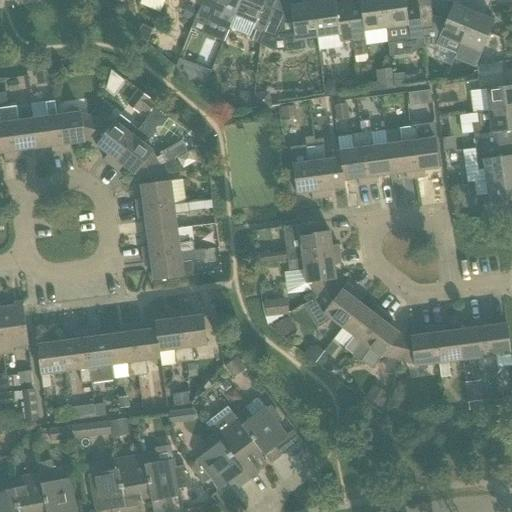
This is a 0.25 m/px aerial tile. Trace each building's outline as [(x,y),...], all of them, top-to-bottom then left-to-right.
[(202,0),(200,8),(193,22),(189,29),(203,35),(209,21),(229,29),(235,14),(240,0),(202,0)] [(252,29),(264,34),(274,10),(263,6),(265,0),(240,0),(235,14),(229,29),(249,37),(252,29)] [(290,7),(292,17),(286,15),(274,10),(264,34),(260,44),(271,50),(277,36),(284,37),(286,51),(305,49),(305,39),(317,37),(312,0),(301,0),(302,5),(290,7)] [(323,0),(312,0),(317,37),(319,51),(341,48),(340,41),(352,39),(354,52),(352,39),(349,14),(337,16),(335,1),(324,2),(323,0)] [(359,0),(361,12),(349,14),(352,39),(354,52),(355,56),(368,55),(366,46),(387,43),(385,27),(381,0),(359,0)] [(412,54),(423,46),(423,41),(422,41),(418,5),(418,1),(405,2),(404,0),(381,0),(385,27),(387,43),(389,57),(412,54)] [(460,43),(461,43),(476,7),(466,3),(463,9),(453,4),(446,21),(433,19),(431,3),(418,5),(422,41),(423,41),(423,46),(436,45),(457,54),(460,43)] [(200,8),(192,4),(191,7),(189,6),(184,18),(193,22),(200,8)] [(486,12),(476,7),(461,43),(482,52),(494,21),(484,17),(486,12)] [(368,55),(355,56),(356,63),(364,62),(366,62),(368,58),(368,55)] [(477,65),(479,77),(503,74),(501,62),(477,65)] [(204,88),(210,75),(193,68),(188,81),(204,88)] [(50,71),(36,73),(37,85),(52,83),(50,71)] [(406,87),(406,86),(404,73),(393,75),(394,88),(406,87)] [(480,90),(487,89),(490,111),(511,107),(511,85),(505,86),(503,74),(479,77),(480,90)] [(8,81),(10,93),(19,92),(18,80),(8,81)] [(342,86),(329,80),(325,88),(326,97),(338,95),(342,86)] [(392,80),(378,82),(366,84),(367,92),(393,88),(392,80)] [(227,87),(220,97),(229,104),(236,94),(227,87)] [(154,102),(138,90),(129,101),(142,111),(148,115),(156,104),(154,102)] [(251,108),(251,93),(239,92),(239,107),(251,108)] [(409,93),(411,106),(418,105),(416,92),(409,93)] [(255,96),(257,109),(271,107),(269,94),(255,96)] [(62,153),(57,116),(55,101),(46,103),(47,118),(33,119),(37,149),(51,147),(52,154),(62,153)] [(349,119),(347,104),(334,105),(336,121),(349,119)] [(296,119),(295,106),(280,108),(281,121),(296,119)] [(23,151),(37,149),(33,119),(19,121),(17,107),(7,108),(14,159),(24,158),(23,151)] [(501,144),(511,142),(511,107),(490,111),(487,111),(478,113),(479,124),(473,125),(473,132),(474,132),(475,136),(474,136),(476,148),(501,144)] [(14,159),(7,108),(0,109),(0,153),(4,153),(5,160),(14,159)] [(85,141),(91,142),(97,118),(81,114),(81,113),(57,116),(62,153),(71,151),(70,144),(85,142),(85,141)] [(172,113),(171,115),(168,118),(174,122),(177,117),(172,113)] [(111,166),(144,122),(138,129),(120,116),(113,123),(97,118),(91,142),(97,144),(96,145),(108,154),(103,160),(111,166)] [(136,174),(140,179),(161,167),(156,159),(152,153),(154,151),(143,143),(145,141),(149,141),(156,131),(155,127),(156,126),(146,119),(144,122),(111,166),(119,172),(123,166),(135,175),(136,174)] [(439,168),(435,138),(433,123),(426,124),(409,127),(416,179),(425,177),(424,170),(439,168)] [(406,180),(416,179),(409,127),(399,129),(401,142),(387,144),(391,175),(405,173),(406,180)] [(362,134),(369,185),(378,184),(377,177),(391,175),(387,144),(373,146),(371,133),(362,134)] [(369,185),(362,134),(352,135),(354,149),(340,151),(344,181),(358,179),(359,186),(369,185)] [(486,169),(487,181),(511,177),(511,142),(501,144),(476,148),(479,170),(486,169)] [(322,198),(315,147),(306,148),(306,146),(290,148),(296,194),(311,192),(312,200),(322,198)] [(345,188),(344,181),(340,151),(338,151),(339,159),(326,161),(324,146),(315,147),(322,198),(331,197),(330,190),(345,188)] [(161,167),(177,157),(171,147),(160,154),(161,156),(156,159),(161,167)] [(137,211),(174,206),(171,181),(171,180),(169,181),(165,174),(175,173),(174,160),(161,167),(140,179),(143,184),(141,185),(143,199),(136,200),(137,211)] [(511,177),(487,181),(489,194),(482,195),(484,217),(510,214),(508,201),(511,200),(511,177)] [(145,219),(147,233),(177,229),(175,215),(189,213),(188,204),(186,204),(174,206),(137,211),(138,219),(145,219)] [(283,227),(286,251),(288,262),(340,255),(338,245),(332,246),(329,231),(325,231),(324,222),(283,227)] [(142,248),(143,258),(194,251),(193,241),(179,243),(177,229),(147,233),(149,247),(142,248)] [(204,250),(194,251),(143,258),(144,267),(152,266),(154,281),(184,277),(181,262),(205,259),(204,250)] [(257,267),(270,265),(268,253),(268,252),(255,253),(257,267)] [(305,305),(338,286),(334,280),(336,280),(334,265),(341,264),(340,255),(288,262),(289,272),(297,271),(298,284),(306,283),(306,285),(308,284),(316,298),(305,305)] [(331,320),(343,329),(362,305),(350,295),(354,290),(346,283),(341,290),(338,286),(305,305),(318,327),(331,320)] [(264,318),(275,317),(273,300),(262,301),(264,318)] [(14,348),(28,346),(23,302),(22,302),(22,305),(15,306),(14,303),(13,303),(14,306),(0,308),(0,323),(4,355),(14,353),(14,348)] [(345,349),(353,355),(362,343),(385,314),(377,307),(373,313),(362,305),(343,329),(354,337),(345,349)] [(193,347),(207,346),(203,315),(188,317),(188,310),(178,311),(185,363),(195,361),(193,347)] [(155,322),(156,329),(160,359),(162,359),(161,351),(174,349),(176,364),(185,363),(178,311),(169,313),(169,320),(155,322)] [(382,357),(399,361),(405,337),(399,335),(400,334),(388,325),(392,319),(385,314),(362,343),(353,355),(372,370),(381,358),(382,357)] [(295,329),(288,317),(274,325),(281,337),(295,329)] [(496,356),(511,354),(507,324),(492,326),(491,319),(481,320),(489,371),(498,370),(496,356)] [(473,328),(459,330),(463,360),(477,358),(479,373),(489,372),(489,371),(481,320),(472,321),(473,328)] [(141,324),(131,325),(138,376),(149,375),(147,361),(160,359),(156,329),(142,331),(141,324)] [(123,333),(108,335),(112,365),(128,363),(129,378),(138,376),(131,325),(122,326),(123,333)] [(463,360),(459,330),(444,332),(443,325),(433,326),(439,363),(441,378),(450,377),(448,362),(463,360)] [(415,367),(439,363),(433,326),(424,328),(425,335),(410,337),(411,338),(405,337),(399,361),(415,365),(415,367)] [(93,330),(84,331),(91,383),(114,380),(112,365),(108,335),(94,337),(93,330)] [(75,340),(61,341),(65,372),(79,370),(81,384),(91,383),(84,331),(74,333),(75,340)] [(51,373),(65,372),(61,341),(47,343),(46,336),(36,338),(43,389),(53,388),(51,373)] [(237,358),(225,367),(233,378),(245,369),(237,358)] [(197,376),(195,363),(187,365),(189,377),(197,376)] [(326,372),(335,378),(340,371),(332,364),(326,372)] [(498,370),(489,371),(490,378),(499,377),(498,370)] [(18,375),(20,384),(33,383),(31,371),(18,373),(18,375)] [(20,384),(18,375),(8,377),(9,388),(20,386),(20,384)] [(450,377),(441,378),(442,388),(445,388),(451,380),(450,377)] [(466,383),(468,403),(469,411),(482,409),(481,402),(484,401),(482,381),(466,383)] [(372,385),(365,398),(381,408),(388,395),(372,385)] [(35,389),(22,390),(26,423),(39,421),(35,389)] [(173,394),(175,406),(189,404),(188,392),(173,394)] [(128,396),(118,398),(119,409),(130,408),(128,396)] [(105,404),(94,405),(95,417),(106,416),(105,404)] [(95,418),(95,417),(94,405),(82,407),(84,419),(95,418)] [(271,405),(265,409),(253,419),(246,409),(235,417),(234,415),(261,452),(262,452),(264,456),(265,455),(271,463),(281,455),(275,447),(288,438),(277,424),(282,420),(271,405)] [(64,421),(72,420),(70,408),(70,407),(62,408),(64,421)] [(178,411),(169,412),(170,424),(180,423),(178,411)] [(213,434),(248,480),(259,472),(250,460),(261,452),(234,415),(230,411),(220,419),(225,425),(214,433),(213,434)] [(126,420),(110,422),(112,437),(128,435),(126,420)] [(27,433),(38,426),(35,422),(30,422),(23,426),(27,433)] [(74,439),(90,437),(88,424),(72,425),(74,439)] [(51,441),(74,439),(72,425),(49,428),(51,441)] [(197,459),(220,490),(232,480),(238,488),(248,480),(213,434),(202,442),(209,450),(197,459)] [(155,452),(143,454),(151,497),(151,502),(152,502),(154,511),(167,509),(165,499),(180,497),(170,446),(155,448),(155,452)] [(20,451),(11,458),(17,466),(26,459),(20,451)] [(138,511),(137,500),(151,497),(143,454),(116,460),(125,511),(138,511)] [(111,511),(125,511),(116,460),(102,462),(88,464),(96,511),(97,511),(112,509),(111,511)] [(37,464),(39,474),(46,511),(75,511),(69,478),(54,480),(51,461),(37,464)] [(46,511),(39,474),(12,479),(18,511),(46,511)] [(18,511),(12,479),(0,481),(0,490),(0,491),(0,490),(0,511),(18,511)]
